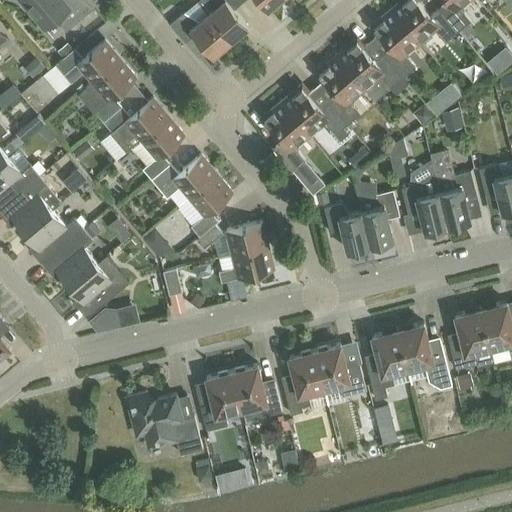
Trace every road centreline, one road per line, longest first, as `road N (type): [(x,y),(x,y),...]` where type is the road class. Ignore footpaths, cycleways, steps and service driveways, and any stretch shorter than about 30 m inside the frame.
road 1 (residential): [(61,361),(319,299)]
road 2 (residential): [(319,299),(300,221),(224,130),(226,108)]
road 3 (residential): [(319,299),(511,250)]
road 4 (residential): [(226,108),(354,0)]
road 5 (residential): [(226,108),(132,0)]
